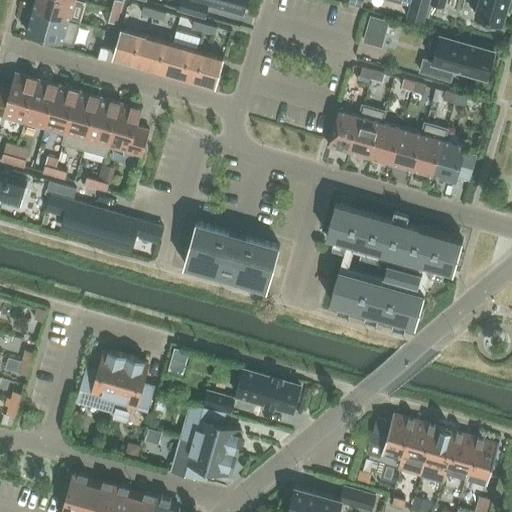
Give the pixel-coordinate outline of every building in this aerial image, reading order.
[(69,19),(74,0),(34,0),(32,8),(69,19)] [(114,0),(112,9),(120,11),(123,1),(119,0),(114,0)] [(243,14),(247,0),(180,0),(178,9),(205,17),(209,4),(243,14)] [(423,22),(428,0),(412,0),(407,17),(423,22)] [(446,12),(448,0),(433,0),(431,7),(446,12)] [(511,0),(479,0),(475,16),(502,23),(506,10),(510,12),(511,3),(511,0)] [(152,16),(154,9),(142,5),(140,13),(152,16)] [(69,19),(32,8),(26,31),(73,45),(79,22),(69,19)] [(116,23),(120,11),(112,9),(108,21),(116,23)] [(154,9),(152,16),(163,20),(165,12),(154,9)] [(380,22),(372,19),(364,46),(384,51),(391,24),(380,22)] [(202,31),(205,23),(193,20),(191,28),(202,31)] [(205,23),(202,31),(213,35),(216,26),(205,23)] [(136,63),(144,35),(121,29),(113,56),(136,63)] [(169,43),(165,42),(144,36),(136,63),(161,70),(169,43)] [(486,78),(494,51),(440,36),(433,61),(424,58),(420,71),(450,80),(453,68),(486,78)] [(187,77),(194,50),(169,43),(161,70),(187,77)] [(108,49),(101,47),(98,58),(104,60),(108,49)] [(194,50),(187,77),(215,86),(223,58),(194,50)] [(370,77),(373,69),(361,66),(359,74),(370,77)] [(373,69),(370,77),(381,80),(384,73),(373,69)] [(0,114),(22,121),(35,77),(15,72),(10,89),(0,86),(0,114)] [(43,127),(56,83),(35,77),(22,121),(43,127)] [(411,89),(413,81),(403,78),(401,86),(411,89)] [(425,84),(413,81),(411,89),(423,92),(425,84)] [(65,133),(78,89),(56,83),(43,127),(65,133)] [(84,149),(99,95),(78,89),(65,133),(63,143),(84,149)] [(454,101),(456,93),(445,90),(442,98),(454,101)] [(456,93),(454,101),(465,104),(468,97),(456,93)] [(108,146),(121,102),(99,95),(84,149),(106,155),(108,146)] [(142,107),(121,102),(108,146),(142,155),(150,129),(137,126),(142,107)] [(369,157),(382,110),(363,105),(360,114),(359,114),(348,151),(369,157)] [(348,151),(359,114),(339,108),(328,145),(348,151)] [(390,163),(400,126),(382,120),(384,111),(382,110),(369,157),(390,163)] [(433,175),(446,128),(425,122),(422,132),(421,132),(410,169),(433,175)] [(410,169),(421,132),(400,126),(390,163),(410,169)] [(446,128),(433,175),(455,181),(456,176),(469,180),(477,153),(464,150),(466,144),(445,138),(448,129),(446,128)] [(12,163),(15,156),(4,152),(1,160),(12,163)] [(15,156),(12,163),(24,167),(26,159),(15,156)] [(54,175),(56,168),(45,164),(43,172),(54,175)] [(56,168),(54,175),(65,178),(68,171),(56,168)] [(0,200),(20,206),(27,180),(0,172),(0,200)] [(96,187),(99,180),(87,176),(85,184),(96,187)] [(49,180),(46,190),(73,198),(76,188),(49,180)] [(99,180),(96,187),(107,190),(109,183),(99,180)] [(125,220),(126,215),(101,208),(101,210),(85,205),(86,204),(50,193),(46,209),(63,214),(60,225),(78,231),(78,234),(93,238),(94,235),(113,241),(113,244),(132,249),(139,225),(125,220)] [(454,272),(463,239),(336,203),(326,235),(425,263),(382,251),(374,278),(347,269),(355,243),(345,241),(330,300),(416,325),(425,292),(419,290),(427,264),(454,272)] [(267,288),(280,245),(196,221),(184,264),(267,288)] [(42,320),(46,309),(38,307),(35,318),(42,320)] [(174,347),(172,355),(186,359),(188,351),(174,347)] [(22,361),(30,363),(33,352),(26,349),(22,361)] [(112,410),(114,401),(128,354),(115,350),(114,352),(105,350),(99,370),(86,366),(79,391),(92,395),(89,404),(112,410)] [(128,354),(114,401),(148,410),(155,386),(146,383),(152,363),(139,359),(139,357),(128,354)] [(30,363),(22,361),(19,372),(27,374),(30,363)] [(293,411),(301,384),(244,367),(236,394),(293,411)] [(231,411),(235,398),(208,390),(204,404),(231,411)] [(11,403),(18,405),(21,393),(14,391),(11,403)] [(18,405),(11,403),(7,414),(15,416),(18,405)] [(181,437),(190,440),(237,454),(241,440),(239,440),(242,430),(222,424),(225,412),(200,405),(197,417),(187,415),(181,437)] [(401,458),(413,417),(395,412),(395,411),(394,410),(391,420),(377,416),(370,440),(384,444),(381,454),(383,454),(383,453),(401,458)] [(419,475),(434,423),(413,417),(401,458),(398,468),(419,475)] [(151,418),(149,426),(157,428),(159,421),(151,418)] [(442,481),(455,430),(434,423),(419,475),(442,481)] [(465,477),(476,436),(455,430),(444,471),(465,477)] [(476,436),(465,477),(486,483),(486,484),(487,485),(499,441),(498,441),(498,442),(476,436)] [(237,454),(190,440),(181,473),(206,481),(210,468),(229,474),(232,464),(234,465),(237,454)] [(129,443),(126,454),(137,457),(141,446),(129,443)] [(370,481),(372,473),(359,469),(357,477),(370,481)] [(84,511),(96,477),(74,471),(62,511),(84,511)] [(96,477),(84,511),(107,511),(116,484),(96,477)] [(131,511),(138,490),(116,484),(107,511),(131,511)] [(371,509),(376,494),(344,485),(340,499),(295,487),(288,511),(338,511),(339,510),(343,511),(350,511),(353,504),(371,509)] [(138,490),(132,511),(153,511),(158,496),(138,490)] [(404,506),(406,498),(394,495),(392,503),(404,506)] [(158,496),(153,511),(179,511),(177,511),(179,505),(170,503),(171,500),(158,496)] [(414,498),(411,508),(423,511),(424,511),(428,502),(414,498)] [(479,511),(486,511),(488,506),(477,503),(475,511),(479,511)]
